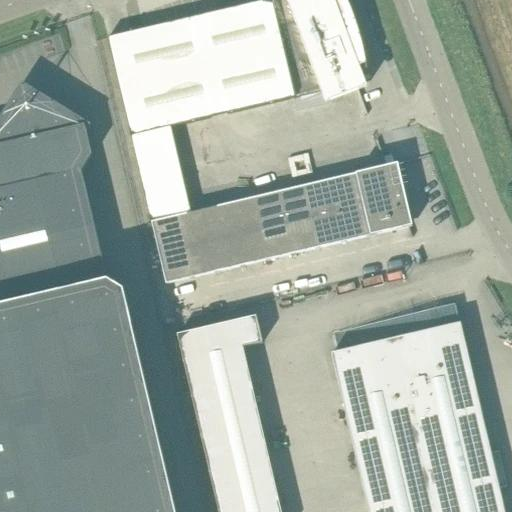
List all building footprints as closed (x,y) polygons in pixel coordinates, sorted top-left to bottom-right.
[(366,87),(359,67),(365,64),(366,70),(368,70),(364,52),(360,34),(354,16),(347,0),(271,0),(108,38),(131,137),(172,128),(322,92),(325,102),(366,87)] [(0,511),(176,511),(125,293),(108,282),(82,172),(92,156),(87,133),(91,126),(22,83),(0,119),(0,511)] [(192,213),(172,128),(131,137),(151,223),(152,223),(192,213)] [(398,165),(192,213),(152,223),(166,285),(413,227),(398,165)] [(257,317),(178,336),(219,511),(281,511),(243,348),(263,343),(257,317)] [(504,511),(461,324),(332,354),(368,511),(504,511)]
